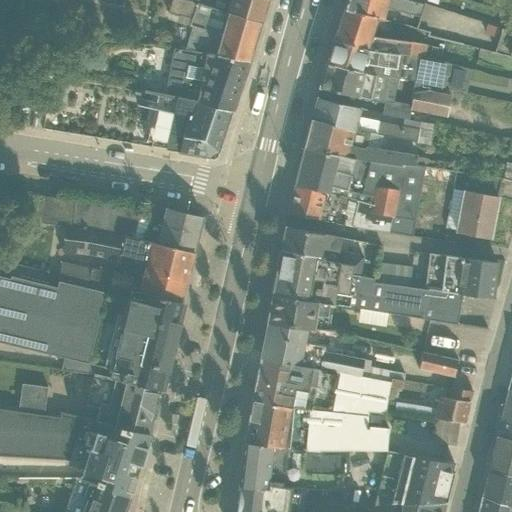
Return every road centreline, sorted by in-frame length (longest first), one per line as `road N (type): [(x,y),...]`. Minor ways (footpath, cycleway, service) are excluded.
road 1 (primary): [(183,511),(252,203)]
road 2 (residential): [(252,203),(220,184),(0,145)]
road 3 (primary): [(252,203),(308,0)]
road 4 (residential): [(511,316),(459,511)]
